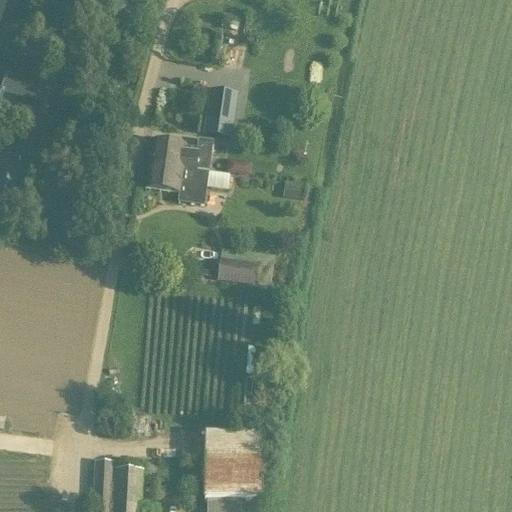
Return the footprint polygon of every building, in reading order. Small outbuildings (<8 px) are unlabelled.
[(226,61),(225,69),(237,71),(241,51),(225,48),(223,60),(226,61)] [(0,97),(0,106),(43,117),(47,96),(3,86),(0,97)] [(236,116),(208,110),(201,139),(230,145),(236,116)] [(0,155),(30,163),(37,137),(4,129),(0,148),(0,155)] [(150,145),(148,168),(208,176),(212,144),(198,142),(196,153),(186,151),(186,149),(150,145)] [(0,204),(16,208),(26,168),(0,161),(0,204)] [(208,176),(148,168),(144,193),(179,198),(178,206),(204,209),(208,176)] [(257,291),(262,267),(220,261),(217,285),(257,291)] [(263,440),(204,439),(204,504),(208,505),(207,511),(256,511),(257,506),(262,506),(263,440)] [(142,475),(141,475),(118,473),(118,467),(94,465),(91,511),(140,511),(141,500),(142,475)]
